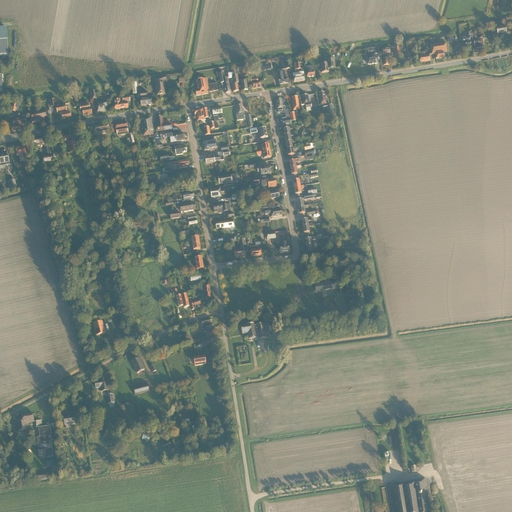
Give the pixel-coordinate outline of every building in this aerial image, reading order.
[(502,37),(502,36),(502,35),(507,34),(506,27),(504,27),(504,26),(500,26),(500,28),(497,28),(498,38),(502,37)] [(0,91),(2,92),(1,64),(0,64),(0,56),(8,56),(6,29),(0,29),(0,91)] [(471,38),(471,34),(470,32),(468,33),(468,36),(469,36),(466,37),(466,38),(462,38),(464,48),(471,47),(469,39),(471,38)] [(483,45),(482,39),(474,41),(475,46),(476,53),(483,52),(482,45),(483,45)] [(447,52),(445,42),(430,45),(432,55),(435,54),(436,59),(444,58),(443,53),(447,52)] [(390,54),(390,49),(382,49),(384,66),(389,65),(388,58),(392,57),(392,54),(390,54)] [(425,52),(420,52),(421,55),(418,55),(420,63),(430,61),(429,54),(427,55),(426,52),(425,52)] [(327,59),(326,56),(326,55),(324,55),(325,64),(320,64),(321,73),(329,72),(328,69),(327,59)] [(329,56),(326,56),(327,59),(328,69),(335,68),(334,60),(329,60),(329,56)] [(281,61),(282,70),(289,69),(288,57),(282,57),(283,60),(281,61)] [(377,64),(376,57),(367,58),(368,65),(377,64)] [(300,69),(300,64),(299,61),(299,58),(294,59),(289,60),(289,62),(294,61),(295,64),(295,67),(295,68),(295,70),(300,69)] [(313,70),(313,67),(306,68),(307,78),(315,77),(314,70),(313,70)] [(237,74),(236,68),(233,68),(234,72),(232,73),(228,74),(228,77),(228,79),(232,79),(233,84),(231,84),(233,92),(239,91),(237,83),(239,83),(237,74)] [(277,73),(279,85),(288,83),(287,78),(285,78),(284,72),(277,73)] [(304,72),(301,73),(293,74),(294,82),(305,81),(304,72)] [(225,80),(223,73),(219,74),(221,87),(223,86),(225,94),(231,93),(228,79),(225,80)] [(242,79),(242,77),(240,77),(242,91),(248,90),(246,79),(242,79)] [(256,79),(256,77),(253,77),(253,79),(250,80),(252,89),(261,88),(260,82),(258,83),(257,79),(256,79)] [(167,82),(167,79),(154,80),(156,96),(166,95),(165,82),(166,82),(167,82)] [(209,89),(207,79),(195,81),(197,91),(195,91),(196,96),(208,94),(207,90),(209,89)] [(148,97),(147,92),(140,93),(140,98),(140,100),(141,106),(152,105),(151,97),(148,97)] [(319,96),(317,96),(318,105),(320,105),(326,104),(325,98),(324,93),(319,94),(319,96)] [(309,104),(308,96),(302,97),(303,102),(300,102),(301,106),(306,105),(306,108),(311,107),(311,104),(309,104)] [(122,102),(123,109),(128,108),(127,102),(130,101),(129,97),(122,98),(123,102),(122,102)] [(299,116),(302,115),(301,109),(299,109),(297,97),(292,98),(292,103),(293,111),(296,110),(297,113),(298,112),(299,116)] [(123,109),(122,102),(121,102),(120,102),(120,100),(113,100),(114,110),(123,109)] [(282,100),(276,101),(277,106),(276,106),(277,110),(278,110),(278,113),(282,112),(283,113),(283,114),(284,114),(285,118),(289,117),(288,111),(285,111),(285,107),(283,107),(283,106),(282,105),(282,100)] [(89,109),(88,103),(88,102),(80,104),(80,107),(80,111),(82,111),(83,116),(92,114),(91,109),(89,109)] [(101,103),(101,102),(96,102),(97,113),(106,112),(105,107),(108,107),(108,102),(101,103)] [(19,109),(20,105),(13,104),(11,112),(15,112),(16,108),(19,109)] [(242,109),(241,105),(236,106),(237,107),(235,107),(237,121),(242,121),(242,120),(245,120),(244,108),(242,109)] [(67,111),(65,106),(56,108),(57,113),(61,112),(61,114),(60,115),(61,120),(72,118),(70,110),(67,111)] [(222,114),(221,108),(212,110),(213,117),(218,116),(218,120),(223,119),(222,114)] [(208,118),(207,109),(194,111),(195,116),(196,122),(202,121),(205,120),(205,118),(208,118)] [(49,116),(48,112),(45,112),(31,115),(32,120),(30,120),(31,122),(32,127),(41,125),(39,120),(39,118),(49,116)] [(23,119),(23,116),(14,117),(15,120),(13,120),(11,124),(11,127),(12,132),(21,131),(20,126),(26,125),(25,118),(23,119)] [(163,126),(162,117),(156,118),(157,125),(156,125),(157,132),(172,130),(171,125),(163,126)] [(291,124),(290,118),(282,120),(283,126),(291,124)] [(153,130),(152,119),(141,120),(142,126),(143,130),(142,130),(143,136),(153,135),(153,130)] [(128,128),(127,123),(115,125),(116,130),(117,136),(128,134),(127,128),(128,128)] [(110,133),(108,124),(93,127),(94,135),(104,134),(110,133)] [(290,135),(289,130),(293,130),(292,127),(289,128),(283,129),(285,136),(290,135)] [(267,137),(266,128),(258,130),(260,139),(267,137)] [(179,134),(178,131),(172,132),(172,131),(161,133),(162,139),(166,138),(166,136),(172,135),(175,135),(177,142),(185,141),(183,133),(179,134)] [(290,135),(285,136),(286,143),(291,142),(291,141),(290,137),(294,136),(293,134),(290,135)] [(74,140),(73,135),(62,137),(63,143),(67,142),(68,153),(79,151),(77,140),(74,140)] [(43,143),(42,138),(31,140),(32,145),(32,148),(44,145),(43,143)] [(216,147),(215,140),(203,142),(204,151),(210,150),(210,148),(216,147)] [(292,148),(291,143),(295,143),(295,140),(291,141),(291,142),(286,143),(287,149),(292,148)] [(184,148),(184,146),(175,147),(177,155),(183,154),(183,153),(186,152),(186,147),(184,148)] [(292,148),(287,149),(288,156),(294,155),(293,150),(296,149),(296,147),(292,148)] [(27,161),(24,148),(16,150),(17,156),(19,156),(20,163),(27,161)] [(10,165),(9,155),(0,156),(0,164),(6,164),(6,166),(10,165)] [(52,163),(51,155),(43,157),(44,164),(52,163)] [(289,162),(290,168),(296,167),(295,163),(299,162),(299,159),(294,160),(295,161),(289,162)] [(185,161),(185,160),(173,162),(173,166),(178,165),(179,168),(186,167),(186,166),(188,166),(188,161),(185,161)] [(267,167),(266,165),(256,167),(257,173),(260,172),(261,176),(271,174),(270,167),(267,167)] [(296,167),(290,168),(292,175),(297,174),(296,169),(301,168),(300,166),(296,167)] [(187,172),(187,171),(179,172),(173,173),(174,180),(180,179),(188,178),(188,177),(190,177),(189,172),(187,172)] [(219,185),(239,182),(240,181),(239,177),(238,177),(238,175),(231,176),(218,178),(219,185)] [(150,184),(157,183),(156,176),(149,177),(150,184)] [(267,181),(267,179),(252,181),(253,185),(261,184),(262,187),(268,185),(268,188),(276,187),(275,180),(267,181)] [(295,181),(293,181),(294,188),(304,186),(303,184),(300,185),(299,180),(295,181)] [(189,183),(188,182),(181,183),(182,190),(190,189),(189,188),(192,187),(191,183),(189,183)] [(304,186),(294,188),(295,195),(301,194),(300,189),(304,188),(304,186)] [(224,192),(223,188),(220,189),(210,190),(212,198),(221,196),(220,193),(224,192)] [(279,198),(278,191),(269,193),(269,192),(265,193),(266,200),(270,200),(273,199),(279,198)] [(190,194),(190,193),(181,194),(176,195),(177,201),(182,200),(182,201),(191,200),(191,199),(193,198),(193,194),(190,194)] [(298,208),(307,206),(307,204),(303,204),(302,200),(296,201),(298,208)] [(195,210),(194,204),(180,206),(181,213),(195,210)] [(230,211),(229,204),(222,205),(223,206),(221,206),(221,205),(213,206),(214,213),(218,212),(219,213),(219,214),(221,214),(222,213),(222,212),(222,210),(223,210),(224,212),(230,211)] [(307,206),(298,208),(299,215),(305,213),(304,209),(308,208),(307,206)] [(197,224),(196,216),(187,217),(189,226),(197,224)] [(308,226),(308,225),(308,222),(312,221),(311,219),(307,219),(301,220),(303,227),(308,226)] [(229,221),(226,221),(221,222),(221,223),(216,224),(216,229),(222,228),(222,229),(228,228),(228,229),(234,228),(232,220),(229,221)] [(308,226),(303,227),(304,233),(309,232),(309,227),(313,227),(312,225),(308,225),(308,226)] [(312,245),(312,244),(311,241),(315,240),(315,238),(311,238),(305,239),(306,246),(312,245)] [(288,246),(287,241),(280,241),(280,247),(279,247),(280,253),(289,252),(289,246),(288,246)] [(312,245),(306,246),(307,253),(313,252),(312,247),(316,246),(318,246),(318,243),(316,244),(312,244),(312,245)] [(243,250),(243,247),(236,247),(236,251),(234,251),(235,258),(246,257),(245,250),(243,250)] [(261,250),(261,248),(250,249),(250,251),(251,257),(262,255),(261,250)] [(330,283),(329,280),(324,281),(324,284),(314,285),(316,292),(335,288),(334,282),(330,283)] [(102,291),(108,296),(111,292),(109,291),(110,290),(104,286),(103,286),(98,285),(99,283),(95,282),(88,285),(87,286),(89,291),(90,291),(96,290),(97,290),(102,291)] [(207,285),(203,285),(203,286),(201,286),(203,299),(206,299),(206,300),(209,299),(211,298),(209,285),(207,285)] [(189,299),(187,294),(176,297),(178,307),(183,306),(184,308),(189,306),(188,299),(189,299)] [(202,297),(198,298),(198,297),(193,299),(193,302),(195,306),(195,308),(201,306),(199,300),(202,300),(202,297)] [(211,323),(210,319),(201,321),(202,326),(203,326),(204,332),(206,332),(207,335),(214,333),(213,328),(211,323)] [(96,336),(105,333),(102,322),(93,324),(96,336)] [(253,326),(253,324),(240,327),(242,334),(248,333),(249,339),(256,338),(255,335),(259,335),(260,339),(265,338),(262,324),(253,326)] [(190,335),(187,326),(184,327),(189,342),(193,341),(190,335)] [(159,350),(155,341),(151,343),(153,349),(153,350),(155,354),(160,352),(161,354),(169,350),(168,346),(159,350)] [(204,356),(193,358),(195,366),(206,364),(204,356)] [(131,362),(137,374),(145,370),(139,358),(131,362)] [(108,391),(106,378),(99,379),(99,381),(94,382),(95,389),(100,389),(101,392),(108,391)] [(149,391),(148,385),(133,388),(135,395),(149,391)] [(114,403),(113,395),(106,396),(108,404),(109,404),(109,408),(114,407),(114,403)] [(33,422),(32,414),(21,416),(22,422),(21,423),(17,423),(18,431),(26,431),(25,429),(26,429),(26,424),(28,424),(28,423),(33,422)] [(76,424),(74,415),(63,417),(65,426),(76,424)] [(42,427),(42,421),(36,422),(37,437),(35,437),(37,451),(46,450),(47,458),(53,457),(50,426),(42,427)] [(431,511),(426,480),(388,486),(392,511),(431,511)]
